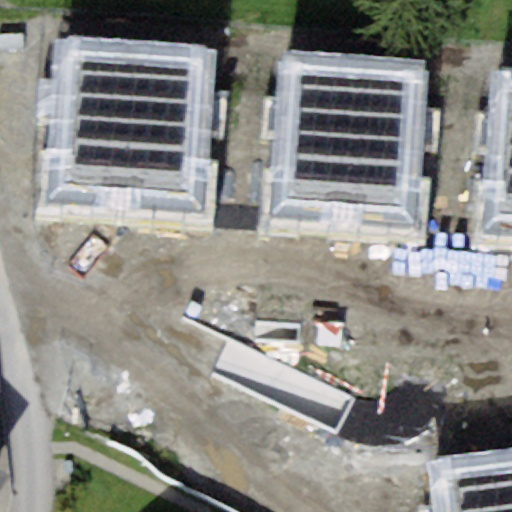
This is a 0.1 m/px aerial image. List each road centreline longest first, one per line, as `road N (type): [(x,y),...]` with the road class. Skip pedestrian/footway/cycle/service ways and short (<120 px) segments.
road 1 (residential): [(3,312),(511,336)]
road 2 (residential): [(31,511),(21,388),(3,312)]
